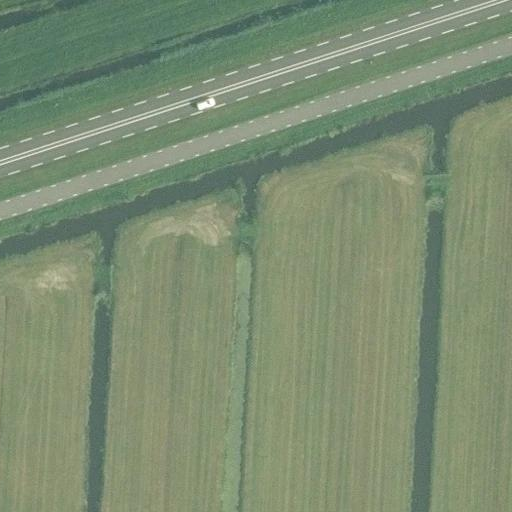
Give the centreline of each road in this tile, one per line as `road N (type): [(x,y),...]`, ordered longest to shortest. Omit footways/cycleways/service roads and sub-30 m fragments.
road 1 (unclassified): [(511,46),(0,212)]
road 2 (primary): [(0,162),(501,0)]
